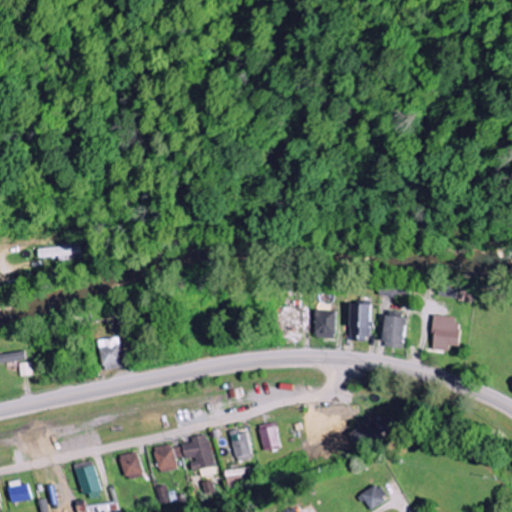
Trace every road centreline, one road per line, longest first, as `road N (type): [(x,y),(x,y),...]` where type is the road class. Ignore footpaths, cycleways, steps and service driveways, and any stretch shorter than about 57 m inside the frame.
road 1 (tertiary): [(511,409),(416,372),(307,357),(238,361),(0,409)]
road 2 (residential): [(0,471),(303,400),(326,385),(336,358)]
